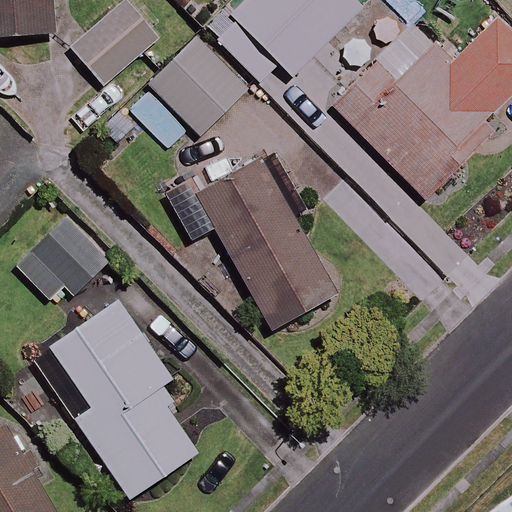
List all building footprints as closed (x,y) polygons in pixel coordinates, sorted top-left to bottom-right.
[(53,0),(0,0),(0,41),(57,37),(53,0)] [(69,54),(112,100),(167,49),(123,3),(69,54)] [(511,96),(511,40),(494,22),(450,67),(431,48),(396,83),(378,65),(332,111),(423,203),(489,138),(480,128),(511,96)] [(245,93),(191,40),(145,88),(198,141),(245,93)] [(335,297),(260,166),(194,203),(270,334),(335,297)] [(109,262),(63,217),(12,270),(47,303),(60,289),(72,301),(109,262)] [(171,382),(115,304),(29,366),(128,503),(195,455),(152,395),(171,382)] [(56,511),(5,428),(0,431),(0,511),(56,511)]
